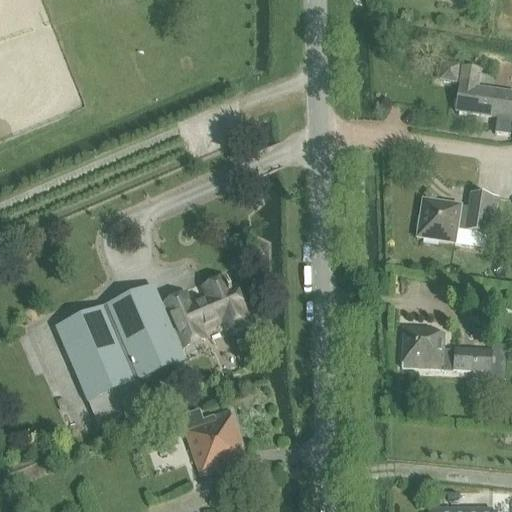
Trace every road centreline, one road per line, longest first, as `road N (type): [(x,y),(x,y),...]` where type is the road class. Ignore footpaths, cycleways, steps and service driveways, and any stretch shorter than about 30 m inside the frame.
road 1 (tertiary): [(327,511),(315,0)]
road 2 (track): [(0,210),(316,74)]
road 3 (track): [(124,223),(317,143)]
road 4 (track): [(511,153),(317,132)]
